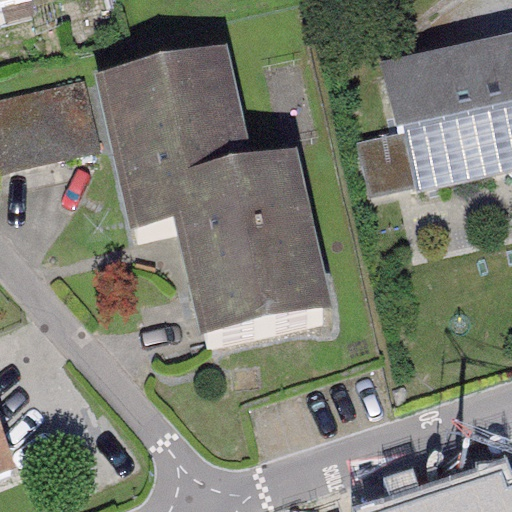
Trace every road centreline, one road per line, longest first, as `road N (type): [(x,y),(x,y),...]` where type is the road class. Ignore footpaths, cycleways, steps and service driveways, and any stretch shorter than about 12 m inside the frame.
road 1 (residential): [(0,261),(164,442),(214,511)]
road 2 (residential): [(511,410),(214,511)]
